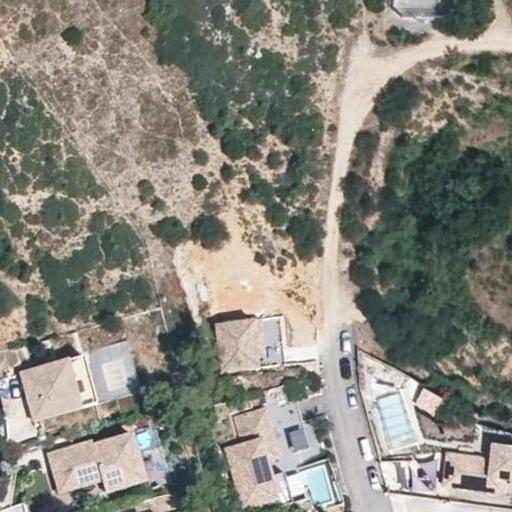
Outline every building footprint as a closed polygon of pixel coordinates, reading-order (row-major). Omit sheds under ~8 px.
[(285,365),(280,317),(254,320),(216,325),(221,372),(259,368),(285,365)] [(66,361),(25,372),(32,397),(26,398),(33,421),(79,409),(96,404),(83,356),(66,361)] [(32,397),(25,372),(20,373),(26,398),(32,397)] [(446,396),(428,387),(421,400),(439,410),(446,396)] [(310,450),(296,401),(266,409),(235,418),(243,447),(229,451),(244,507),(259,502),(262,511),(264,511),(293,504),(284,473),(269,477),(265,463),(280,458),(310,450)] [(65,451),(49,456),(61,494),(103,481),(107,494),(147,480),(139,457),(132,434),(93,446),(92,443),(74,448),(75,453),(66,456),(65,451)] [(511,478),(511,444),(496,442),(494,458),(472,455),(448,452),(444,486),(509,494),(511,478)]
